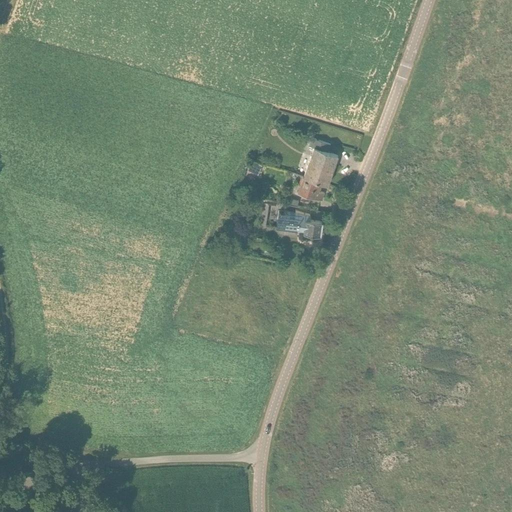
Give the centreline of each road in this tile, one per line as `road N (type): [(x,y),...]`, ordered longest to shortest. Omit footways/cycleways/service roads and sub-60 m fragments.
road 1 (secondary): [(262,455),(276,399),(429,0)]
road 2 (unclassified): [(262,455),(78,466),(26,478),(3,511)]
